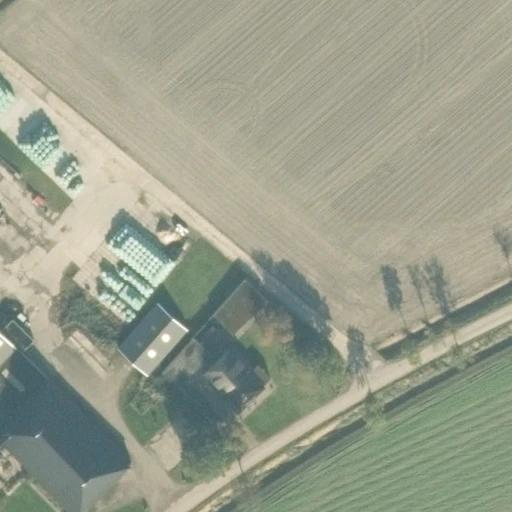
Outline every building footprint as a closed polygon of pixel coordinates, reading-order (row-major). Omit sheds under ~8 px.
[(12,98),(5,105),(31,129),(38,121),(12,98)] [(92,250),(107,266),(134,241),(119,226),(92,250)] [(220,305),(234,320),(249,305),(234,290),(220,305)] [(147,375),(188,329),(158,302),(117,348),(147,375)] [(0,454),(2,452),(0,449),(0,447),(4,444),(70,511),(79,511),(129,461),(21,352),(33,340),(0,307),(0,454)] [(193,336),(180,350),(197,368),(210,355),(193,336)] [(237,412),(264,386),(248,369),(251,367),(232,346),(202,374),(237,412)]
